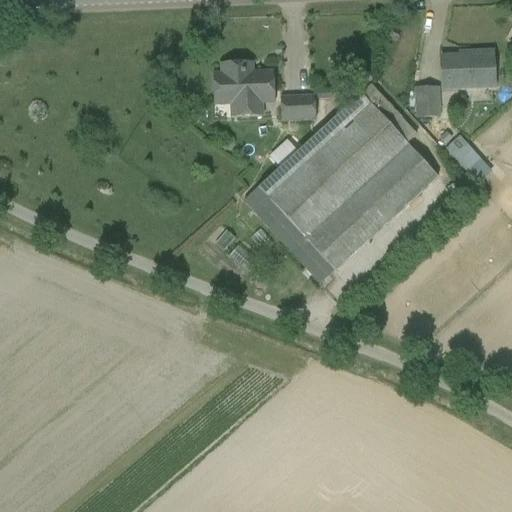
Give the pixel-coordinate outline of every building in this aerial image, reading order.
[(441,94),(494,92),(493,54),(468,55),(468,59),(440,60),(441,94)] [(254,74),(253,64),(220,66),(220,75),(212,75),(214,109),(230,108),(230,121),(264,119),(264,107),(274,107),(273,73),(254,74)] [(360,96),(243,204),(292,257),(306,243),(334,274),(437,179),(406,145),(415,137),(370,87),(365,91),(364,90),(359,94),(360,96)] [(417,121),(440,120),(438,90),(416,91),(417,121)] [(281,125),(315,123),(314,98),(280,100),(281,125)] [(439,140),(445,146),(452,140),(446,134),(439,140)] [(477,187),(488,177),(456,141),(445,151),(477,187)]
